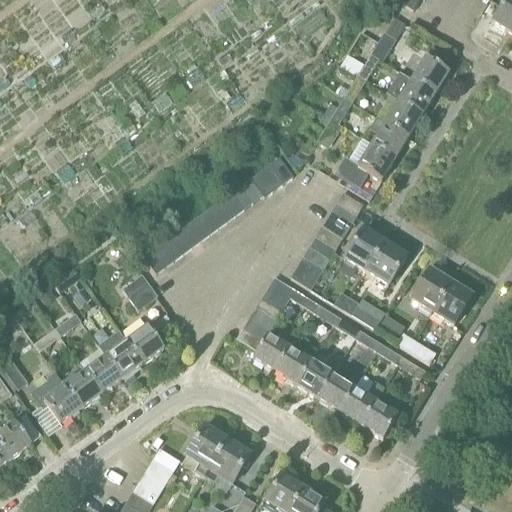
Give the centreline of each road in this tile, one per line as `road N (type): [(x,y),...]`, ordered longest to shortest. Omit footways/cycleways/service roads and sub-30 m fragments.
road 1 (residential): [(386,494),(222,395),(192,392),(164,403),(13,511)]
road 2 (residential): [(386,494),(511,292)]
